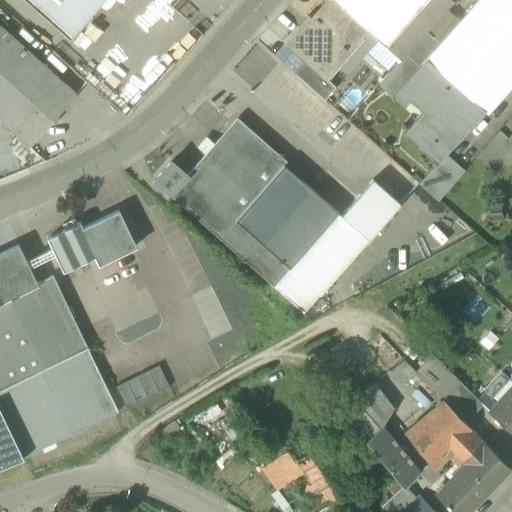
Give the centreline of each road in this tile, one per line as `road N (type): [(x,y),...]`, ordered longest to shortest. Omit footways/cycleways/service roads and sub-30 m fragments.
road 1 (unclassified): [(0,202),(120,147),(259,0)]
road 2 (residential): [(0,507),(84,473),(110,472),(160,486),(207,511)]
